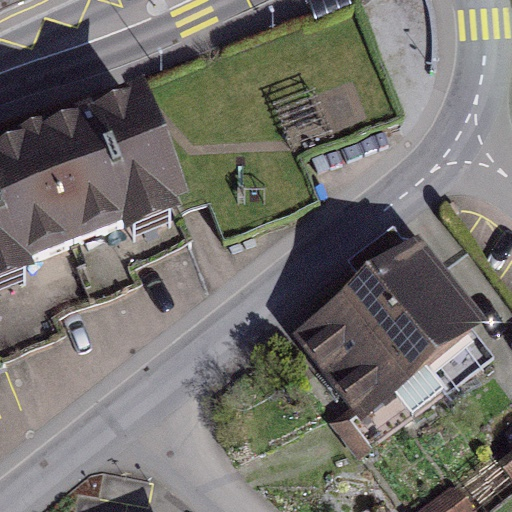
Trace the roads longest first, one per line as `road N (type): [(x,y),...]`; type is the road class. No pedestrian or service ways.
road 1 (residential): [(146,415),(471,145)]
road 2 (tertiary): [(148,0),(0,66)]
road 3 (residential): [(27,511),(146,415)]
road 4 (residential): [(471,145),(489,26),(484,0)]
road 5 (residential): [(146,415),(254,511)]
